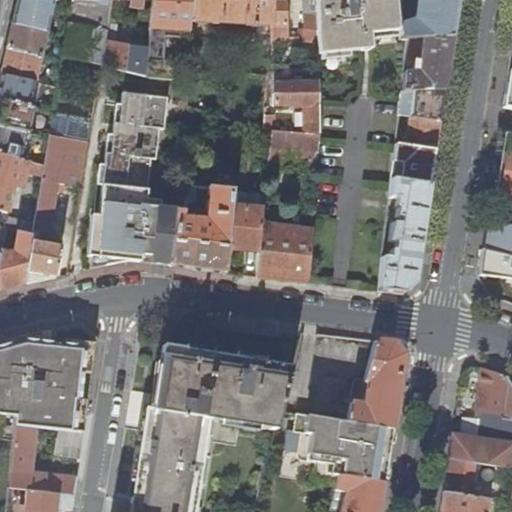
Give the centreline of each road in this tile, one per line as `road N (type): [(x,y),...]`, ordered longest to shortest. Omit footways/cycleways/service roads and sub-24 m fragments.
road 1 (tertiary): [(436,325),(487,0)]
road 2 (residential): [(436,325),(122,294)]
road 3 (residential): [(88,511),(122,294)]
road 4 (tertiary): [(410,511),(436,325)]
road 5 (residential): [(122,294),(0,321)]
